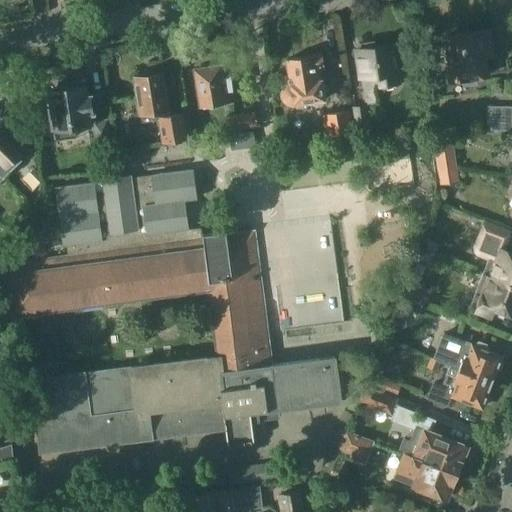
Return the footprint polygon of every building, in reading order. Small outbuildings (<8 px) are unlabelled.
[(445,37),(450,72),(452,81),(465,79),(464,73),(474,72),(474,77),(487,75),(483,44),(491,43),(489,30),(445,37)] [(356,50),(365,104),(351,106),(354,131),(371,128),(367,103),(377,101),(373,75),(378,74),(380,84),(398,81),(392,45),(375,47),(374,40),(359,43),(360,49),(356,50)] [(291,105),(294,105),(294,107),(308,105),(307,103),(324,100),(324,97),(328,89),(322,82),(321,80),(317,80),(315,69),(324,67),(322,54),(287,59),(290,83),(289,84),(287,85),(285,85),(284,86),(283,87),(283,88),(282,90),(282,91),(281,92),(281,94),(281,95),(281,96),(282,98),(282,99),(283,100),(284,101),(285,102),(286,103),(287,104),(289,104),(290,105),(291,105)] [(199,105),(232,100),(227,63),(194,68),(199,105)] [(162,73),(133,77),(139,118),(156,116),(160,140),(186,136),(182,110),(168,112),(162,73)] [(89,124),(88,114),(92,113),(89,95),(84,96),(83,85),(49,90),(56,139),(76,137),(74,127),(89,124)] [(13,111),(33,108),(31,94),(11,97),(13,111)] [(511,105),(487,106),(487,134),(511,130),(511,105)] [(354,132),(350,110),(322,114),(326,137),(354,132)] [(227,116),(229,130),(256,126),(254,112),(227,116)] [(108,118),(92,121),(97,153),(113,151),(108,118)] [(0,174),(3,178),(11,170),(6,166),(19,153),(7,141),(0,134),(0,132),(3,129),(0,125),(0,174)] [(253,132),(230,135),(231,150),(255,147),(253,132)] [(387,149),(388,160),(412,157),(410,146),(387,149)] [(437,172),(453,169),(457,169),(455,155),(435,159),(437,172)] [(437,172),(439,186),(459,182),(457,169),(453,169),(437,172)] [(69,257),(10,265),(10,267),(6,268),(12,316),(17,316),(17,317),(208,291),(216,356),(242,352),(244,370),(272,366),(271,364),(261,290),(275,289),(281,331),(344,323),(331,222),(253,232),(253,231),(226,235),(226,231),(202,234),(201,228),(186,230),(182,201),(194,199),(190,170),(102,182),(103,189),(93,191),(92,183),(57,188),(65,246),(67,246),(69,257)] [(483,272),(511,283),(511,253),(505,251),(511,230),(485,220),(473,247),(474,251),(477,255),(488,259),(483,272)] [(424,237),(420,248),(435,253),(439,244),(424,237)] [(435,253),(420,248),(416,257),(431,263),(435,253)] [(492,320),(497,308),(511,313),(511,283),(483,272),(469,308),(475,310),(474,313),(492,320)] [(408,280),(403,293),(427,303),(432,290),(408,280)] [(399,301),(398,306),(419,314),(423,303),(426,305),(427,303),(403,293),(399,301)] [(435,347),(431,356),(440,360),(450,364),(455,366),(492,381),(496,371),(502,369),(505,363),(501,358),(502,355),(489,350),(488,343),(479,340),(475,343),(471,341),(470,343),(441,332),(435,347)] [(216,356),(207,357),(206,355),(31,379),(36,415),(47,413),(48,423),(38,425),(41,452),(225,429),(227,444),(254,440),(252,423),(260,422),(259,410),(340,400),(334,355),(271,364),(272,366),(244,370),(242,352),(216,356)] [(440,360),(431,356),(428,366),(436,369),(440,360)] [(488,392),(492,381),(455,366),(450,364),(442,386),(434,383),(428,397),(451,406),(453,401),(463,405),(468,402),(482,407),(483,406),(488,405),(490,397),(488,392)] [(374,388),(396,397),(401,383),(379,374),(374,388)] [(365,385),(360,400),(380,408),(389,411),(390,412),(391,411),(392,407),(396,397),(365,385)] [(353,395),(347,409),(354,412),(360,398),(353,395)] [(398,450),(406,453),(456,473),(466,447),(427,432),(431,421),(420,416),(419,419),(413,416),(414,413),(397,407),(393,418),(415,427),(409,440),(403,437),(398,450)] [(371,441),(347,432),(341,448),(353,452),(352,457),(364,462),(371,441)] [(0,461),(17,456),(11,443),(0,446),(0,461)] [(455,476),(456,473),(406,453),(397,479),(405,483),(447,499),(452,485),(456,484),(457,479),(455,476)] [(229,469),(231,485),(305,475),(303,459),(229,469)] [(334,464),(330,473),(344,479),(348,469),(334,464)] [(328,508),(337,511),(339,511),(349,485),(337,481),(328,508)] [(237,502),(238,510),(263,507),(260,485),(230,488),(232,503),(237,502)] [(231,501),(229,489),(213,491),(214,503),(231,501)] [(213,491),(212,491),(179,496),(181,511),(188,511),(202,510),(202,511),(215,511),(216,511),(214,503),(213,491)] [(302,511),(300,491),(280,494),(282,511),(302,511)] [(177,498),(167,499),(168,509),(178,507),(177,498)] [(167,499),(156,501),(158,510),(168,509),(167,499)]
